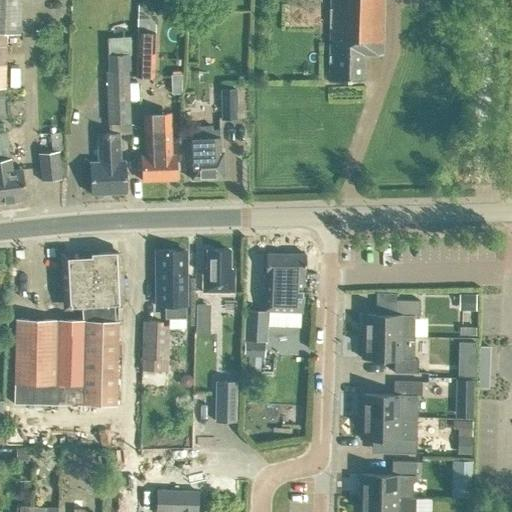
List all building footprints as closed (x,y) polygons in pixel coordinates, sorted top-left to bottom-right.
[(0,0),(0,88),(5,89),(6,33),(19,34),(20,0),(0,0)] [(329,46),(329,80),(363,79),(363,54),(382,54),(382,0),(329,0),(329,46)] [(136,19),(136,32),(154,32),(155,24),(150,19),(136,19)] [(153,78),(154,32),(136,32),(135,77),(153,78)] [(107,123),(124,123),(124,134),(131,133),(128,71),(130,71),(130,54),(107,54),(107,71),(105,71),(107,123)] [(220,119),(236,119),(236,88),(220,88),(220,119)] [(144,155),(140,155),(141,181),(176,180),(175,154),(170,154),(170,130),(169,113),(143,114),(143,131),(144,155)] [(195,126),(196,138),(183,139),(184,163),(189,163),(190,178),(224,177),(222,151),(220,151),(219,136),(218,129),(210,129),(210,125),(195,126)] [(0,132),(0,147),(8,146),(6,132),(0,132)] [(117,134),(97,134),(98,162),(90,163),(91,193),(124,191),(123,161),(118,162),(117,134)] [(21,169),(11,170),(8,146),(0,147),(0,201),(25,199),(21,169)] [(58,151),(38,153),(41,181),(61,178),(58,151)] [(186,251),(175,251),(175,249),(154,250),(155,305),(167,305),(167,317),(185,317),(194,317),(195,305),(186,305),(185,277),(186,277),(186,251)] [(229,250),(206,250),(206,267),(202,267),(202,292),(233,292),(233,267),(229,267),(229,250)] [(118,277),(117,252),(64,255),(66,299),(73,299),(73,304),(121,301),(123,277),(118,277)] [(300,310),(301,277),(303,277),(305,253),(266,253),(264,309),(300,310)] [(458,293),(458,309),(475,309),(475,293),(458,293)] [(394,314),(362,313),(361,335),(413,337),(414,315),(418,315),(419,301),(395,300),(394,314)] [(212,305),(195,305),(194,317),(198,317),(211,317),(212,305)] [(264,338),(265,313),(246,312),(245,337),(264,338)] [(211,334),(211,317),(198,317),(198,334),(211,334)] [(81,404),(81,403),(115,404),(117,321),(83,321),(83,320),(15,319),(13,403),(81,404)] [(159,321),(141,320),(140,358),(144,358),(143,370),(167,371),(168,324),(158,324),(159,321)] [(458,326),(458,335),(474,335),(474,326),(458,326)] [(413,337),(361,335),(361,358),(393,358),(393,372),(417,372),(417,358),(413,358),(413,337)] [(244,341),(243,356),(263,356),(264,341),(244,341)] [(473,359),(473,341),(459,341),(459,358),(473,359)] [(473,397),(473,378),(455,377),(455,397),(473,397)] [(236,380),(214,380),(213,421),(235,421),(236,380)] [(360,393),(360,415),(400,416),(416,417),(416,395),(421,395),(421,381),(393,380),(393,394),(360,393)] [(360,415),(359,438),(392,438),(391,452),(415,452),(416,438),(416,417),(400,416),(360,415)] [(470,456),(471,436),(457,435),(456,455),(470,456)] [(32,447),(16,448),(16,460),(28,460),(28,451),(32,451),(32,447)] [(77,453),(65,452),(65,461),(76,461),(77,453)] [(359,473),(358,496),(411,497),(412,482),(415,480),(415,475),(415,461),(391,460),(391,474),(359,473)] [(452,477),(451,494),(468,494),(468,478),(452,477)] [(196,511),(197,491),(157,489),(155,511),(196,511)] [(358,496),(357,511),(414,511),(414,497),(411,497),(358,496)]
